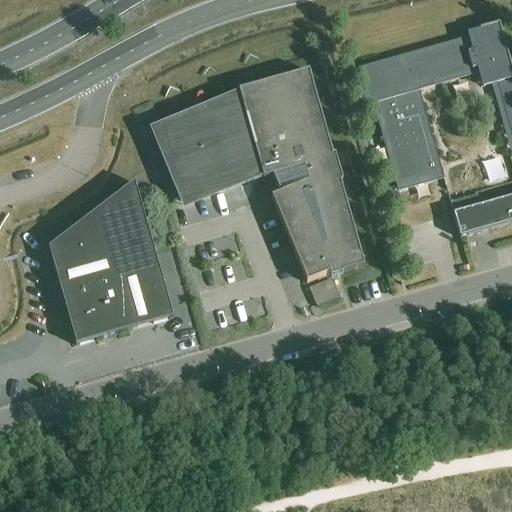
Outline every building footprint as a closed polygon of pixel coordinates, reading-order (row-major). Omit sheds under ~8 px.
[(357,77),(357,78),(358,79),(358,80),(366,109),(374,107),(396,186),(441,173),(419,94),(435,89),(433,83),(478,71),(483,89),(497,85),(510,131),(511,130),(511,73),(499,27),(479,32),(480,37),(363,70),(361,71),(360,72),(359,73),(358,74),(358,76),(357,77)] [(237,92),(238,97),(160,131),(181,203),(262,180),(263,182),(272,179),(280,197),(271,200),(306,286),(329,276),(331,280),(342,277),(342,276),(364,270),(340,185),(342,185),(334,158),(330,160),(308,74),(237,92)] [(48,251),(76,348),(172,321),(134,185),(48,251)] [(477,197),(450,204),(453,217),(472,211),(480,209),(477,197)] [(472,211),(453,217),(460,241),(511,225),(511,200),(480,209),(472,211)] [(189,207),(194,222),(219,213),(216,204),(210,206),(208,201),(189,207)] [(308,291),(317,310),(339,301),(331,282),(308,291)]
